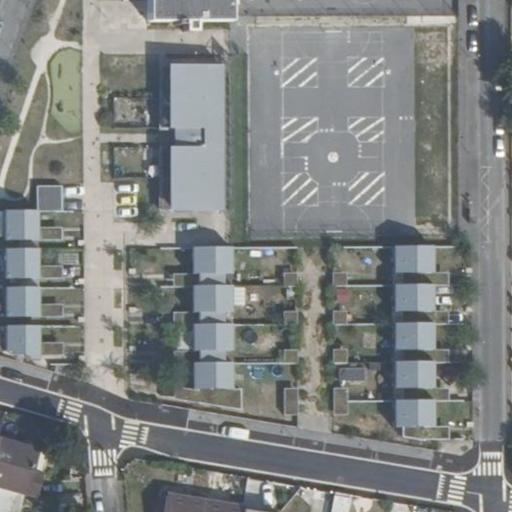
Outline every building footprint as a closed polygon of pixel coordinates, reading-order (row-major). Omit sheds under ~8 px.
[(147,0),(147,1),(147,21),(230,21),(229,0),(147,0)] [(221,129),(221,65),(171,66),(172,96),(160,96),(160,98),(159,130),(170,130),(221,129)] [(171,66),(159,66),(160,96),(172,96),(171,66)] [(221,129),(170,130),(170,139),(170,149),(221,148),(221,129)] [(171,213),(221,212),(221,148),(170,149),(159,149),(160,183),(171,183),(171,213)] [(171,183),(160,183),(159,214),(171,213),(171,183)] [(59,189),(35,190),(36,216),(59,215),(59,189)] [(36,216),(2,217),(2,246),(36,245),(35,232),(36,216)] [(60,231),(35,232),(36,245),(60,244),(60,231)] [(418,445),(422,445),(422,431),(428,431),(429,405),(423,405),(423,392),(429,392),(429,366),(423,366),(423,353),(430,353),(430,327),(424,327),(424,314),(430,314),(431,289),(424,289),(425,275),(430,275),(431,248),(392,248),(391,276),(400,275),(399,287),(391,287),(390,314),(399,315),(399,326),(390,326),(390,353),(398,353),(398,365),(389,365),(389,392),(397,392),(397,404),(389,405),(388,431),(397,431),(397,441),(418,445)] [(192,407),(235,414),(235,393),(226,393),(227,366),(218,366),(218,354),(227,354),(227,326),(219,327),(219,315),(228,315),(228,288),(219,287),(220,276),(228,276),(229,249),(189,249),(188,276),(195,276),(195,290),(188,290),(188,315),(194,315),(194,328),(187,328),(187,354),(193,354),(193,367),(186,367),(186,393),(193,394),(192,407)] [(35,271),(35,254),(2,255),(2,285),(36,284),(35,271)] [(59,271),(35,271),(36,284),(60,283),(59,271)] [(430,275),(425,275),(424,289),(431,289),(446,289),(446,275),(430,275)] [(195,290),(195,276),(188,276),(170,276),(170,289),(188,290),(195,290)] [(2,294),(2,324),(36,323),(35,310),(35,293),(2,294)] [(60,309),(35,310),(36,323),(60,322),(60,309)] [(430,314),(424,314),(424,327),(430,327),(445,328),(445,314),(430,314)] [(194,328),(194,315),(188,315),(170,315),(169,328),(187,328),(194,328)] [(35,367),(35,362),(36,349),(35,332),(2,333),(2,358),(35,367)] [(60,348),(36,349),(35,362),(60,361),(60,348)] [(430,353),(423,353),(423,366),(429,366),(444,366),(445,353),(430,353)] [(193,367),(193,354),(187,354),(169,355),(169,367),(186,367),(193,367)] [(340,368),(340,380),(365,379),(364,367),(340,368)] [(334,387),(332,414),(345,415),(348,388),(334,387)] [(298,414),(298,388),(284,388),(284,415),(298,414)] [(192,407),(193,394),(186,393),(168,390),(168,403),(192,407)] [(429,392),(423,392),(423,405),(429,405),(444,405),(444,392),(429,392)] [(428,431),(422,431),(422,445),(443,444),(443,431),(428,431)] [(42,474),(30,471),(36,449),(0,439),(0,511),(18,511),(22,497),(20,497),(21,494),(23,495),(23,494),(35,498),(42,474)] [(222,511),(224,504),(166,494),(162,511),(222,511)] [(347,511),(349,502),(332,499),(330,511),(347,511)]
